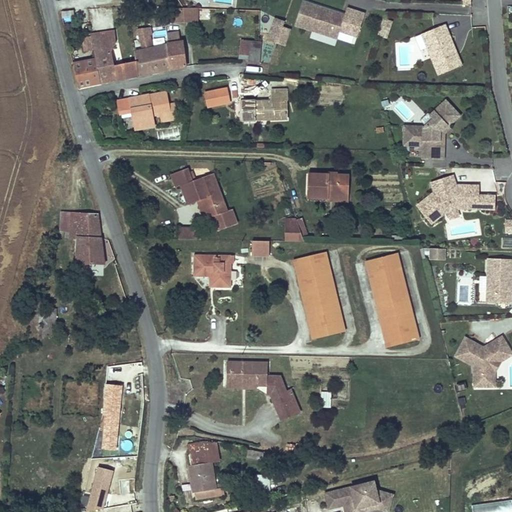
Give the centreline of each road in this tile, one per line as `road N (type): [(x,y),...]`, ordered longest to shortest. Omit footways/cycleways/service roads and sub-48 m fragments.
road 1 (tertiary): [(68,91),(150,343),(150,511)]
road 2 (unknown): [(92,169),(125,153),(285,162)]
road 3 (residential): [(492,0),(511,131)]
road 4 (residential): [(68,91),(196,69)]
